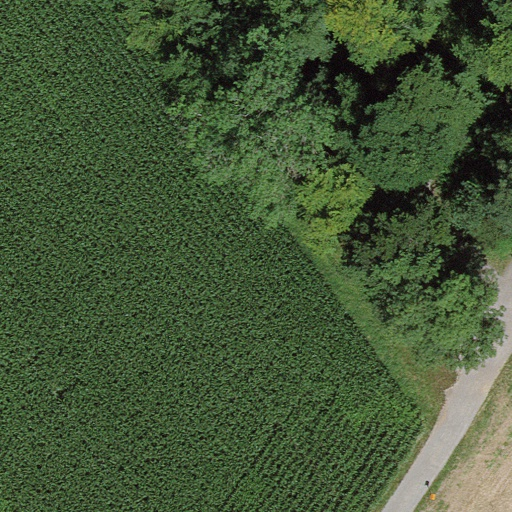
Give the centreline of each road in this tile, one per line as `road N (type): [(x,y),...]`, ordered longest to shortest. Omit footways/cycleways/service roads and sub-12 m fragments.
road 1 (track): [(162,0),(217,77),(374,246),(511,318)]
road 2 (track): [(511,288),(436,445),(385,511)]
